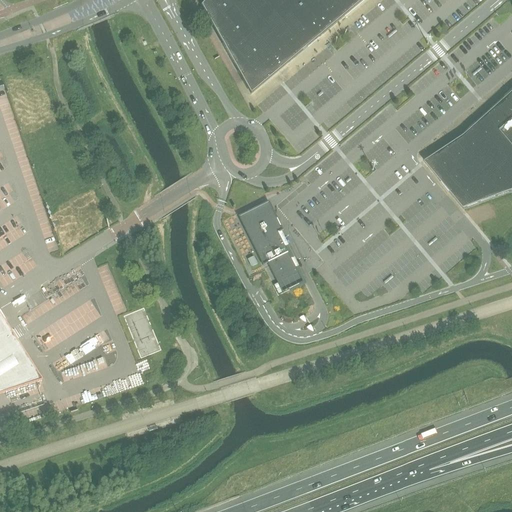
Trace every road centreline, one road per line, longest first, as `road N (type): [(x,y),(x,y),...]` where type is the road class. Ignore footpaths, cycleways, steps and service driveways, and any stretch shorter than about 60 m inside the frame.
road 1 (motorway): [(511,406),(234,511)]
road 2 (unclassified): [(305,161),(498,0)]
road 3 (unclassified): [(144,0),(216,137)]
road 4 (secondary): [(0,50),(129,0)]
road 5 (motorway): [(302,511),(430,462)]
road 6 (unclassified): [(236,123),(168,7)]
